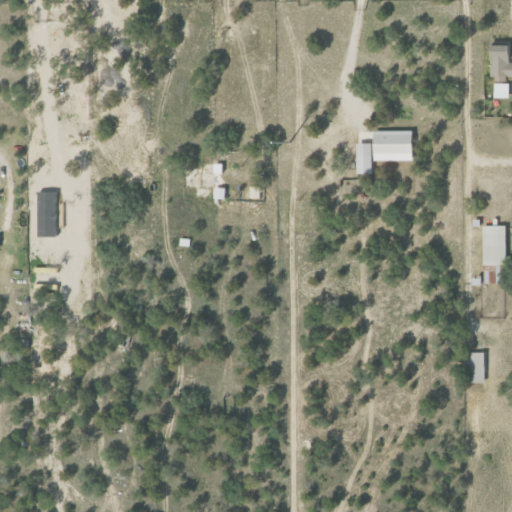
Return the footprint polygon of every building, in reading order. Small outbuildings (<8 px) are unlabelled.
[(494,76),(511,76),(511,44),(495,44),(494,76)] [(359,174),(374,174),(374,161),(416,160),(416,130),(376,131),(376,143),(359,144),(359,174)] [(261,198),(261,186),(251,186),(250,198),(261,198)] [(228,199),(228,188),(217,188),(217,199),(228,199)] [(509,226),(485,226),(485,284),(503,284),(503,265),(509,265),(509,226)] [(488,382),(488,353),(471,353),(471,382),(488,382)]
